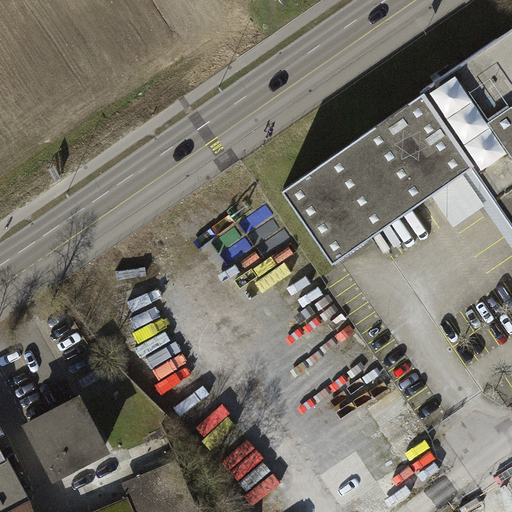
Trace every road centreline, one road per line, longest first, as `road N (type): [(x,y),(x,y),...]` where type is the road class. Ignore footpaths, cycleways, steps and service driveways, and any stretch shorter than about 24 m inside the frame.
road 1 (primary): [(0,266),(389,0)]
road 2 (unknown): [(216,224),(407,492)]
road 3 (unknown): [(301,511),(132,264)]
road 4 (unknown): [(493,449),(377,511)]
